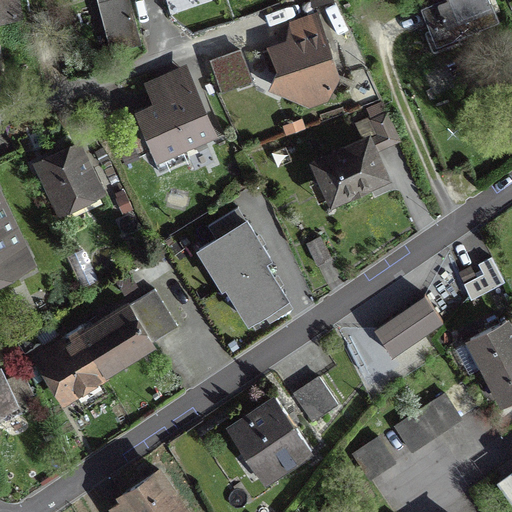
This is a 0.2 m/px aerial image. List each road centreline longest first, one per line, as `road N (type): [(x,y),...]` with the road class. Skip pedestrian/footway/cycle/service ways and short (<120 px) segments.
road 1 (residential): [(511,184),(43,511)]
road 2 (residential): [(148,0),(160,40),(150,66),(0,118)]
